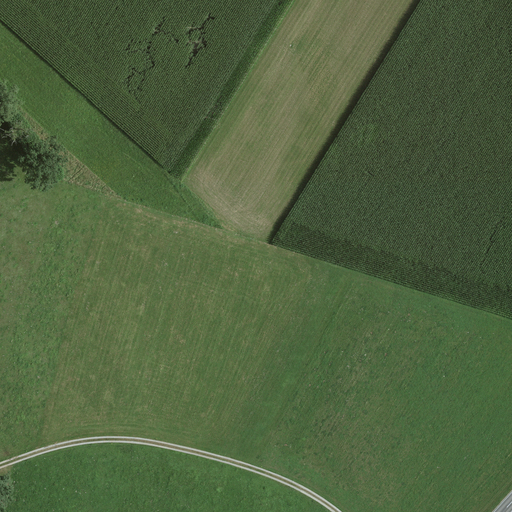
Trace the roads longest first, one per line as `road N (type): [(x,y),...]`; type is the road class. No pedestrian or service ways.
road 1 (track): [(0,465),(95,439),(153,442),(248,466),(338,511)]
road 2 (track): [(245,227),(309,0)]
